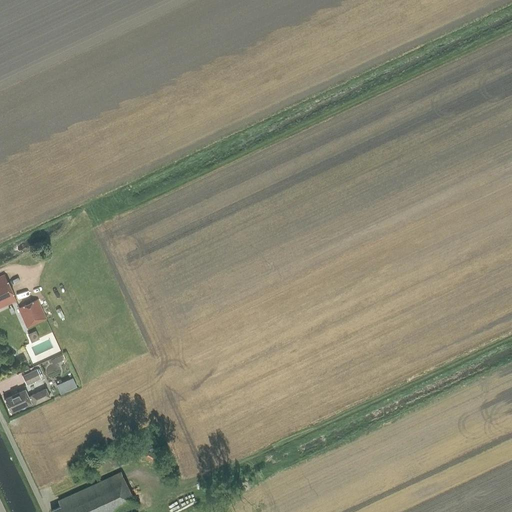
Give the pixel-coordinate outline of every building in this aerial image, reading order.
[(0,308),(17,301),(5,275),(0,277),(0,308)] [(23,306),(18,309),(27,328),(46,319),(37,299),(33,301),(32,301),(22,305),(23,306)] [(32,341),(40,337),(37,330),(28,334),(32,341)] [(61,355),(51,360),(53,364),(63,360),(61,355)] [(23,376),(27,385),(41,379),(37,370),(23,376)] [(58,387),(56,388),(59,395),(75,387),(72,380),(58,387)] [(25,390),(4,399),(11,413),(31,404),(32,406),(50,397),(46,389),(28,397),(25,390)] [(121,442),(105,449),(114,469),(129,462),(121,442)] [(59,501),(62,506),(51,511),(124,511),(137,506),(121,472),(59,501)]
